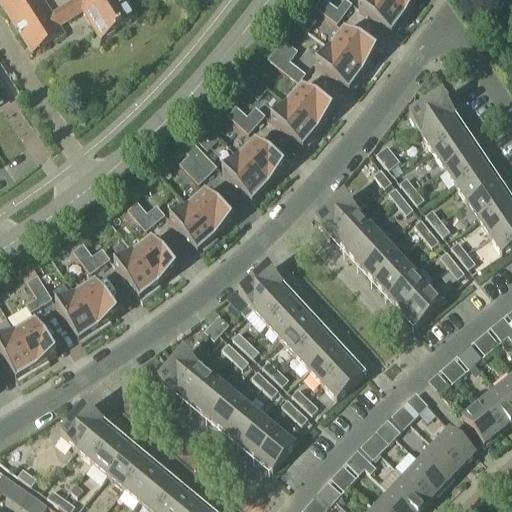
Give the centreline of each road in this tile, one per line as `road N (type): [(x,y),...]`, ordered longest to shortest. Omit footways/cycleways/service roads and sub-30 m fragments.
road 1 (residential): [(0,431),(94,374),(215,284),(354,142),(429,45),(446,37)]
road 2 (tertiary): [(0,255),(158,131),(269,0)]
road 3 (residential): [(511,302),(413,386),(292,511)]
